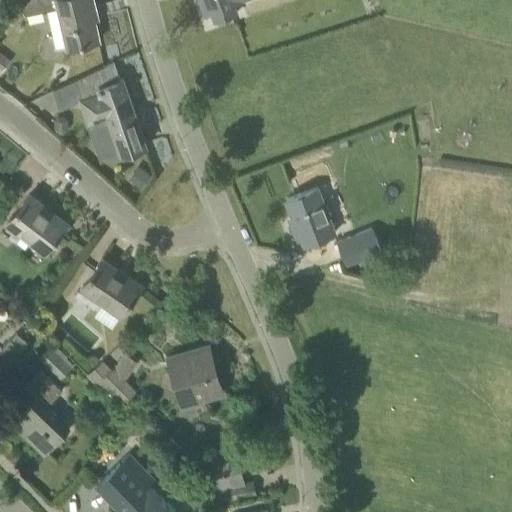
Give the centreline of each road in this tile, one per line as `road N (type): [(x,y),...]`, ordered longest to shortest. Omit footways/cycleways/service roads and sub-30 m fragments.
road 1 (tertiary): [(313,511),(287,366),(224,220)]
road 2 (residential): [(224,220),(190,236),(154,238),(0,108)]
road 3 (tertiary): [(224,220),(145,0)]
